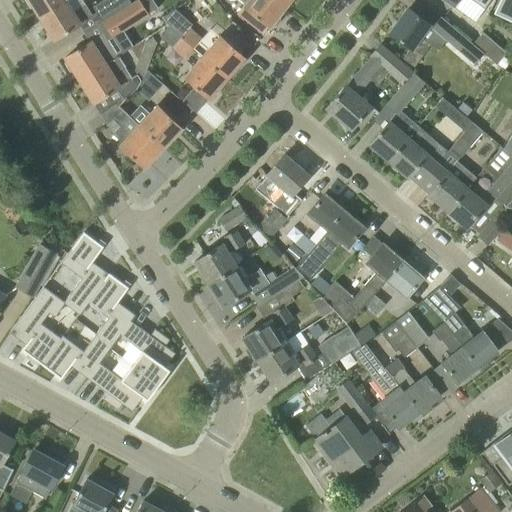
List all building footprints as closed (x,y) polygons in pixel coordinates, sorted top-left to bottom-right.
[(24,0),(30,8),(32,6),(39,17),(65,1),(66,0),(24,0)] [(102,21),(130,3),(128,0),(102,0),(93,6),(102,21)] [(102,21),(109,32),(112,38),(148,15),(139,0),(135,0),(130,3),(102,21)] [(287,6),(279,0),(239,0),(244,4),(243,6),(270,27),(287,6)] [(443,0),(453,7),(474,22),(484,9),(490,0),(443,0)] [(511,0),(499,0),(493,13),(511,22),(511,0)] [(39,17),(53,40),(79,24),(79,23),(92,15),(85,4),(72,12),(65,1),(39,17)] [(429,24),(424,20),(408,8),(390,33),(410,47),(402,58),(414,66),(430,44),(420,36),(429,24)] [(471,43),(440,17),(431,28),(474,64),(483,53),(471,43)] [(192,48),(193,48),(181,38),(181,37),(169,27),(160,37),(172,47),(171,48),(183,59),(192,48)] [(227,79),(245,58),(220,36),(218,37),(209,29),(202,38),(190,27),(181,37),(181,38),(193,48),(192,48),(201,56),(227,79)] [(510,56),(482,32),(473,43),(500,67),(510,56)] [(79,80),(105,64),(118,56),(104,33),(91,41),(65,57),(67,62),(64,64),(70,73),(73,71),(79,80)] [(141,50),(134,72),(143,78),(146,73),(157,43),(153,38),(145,43),(142,50),(141,50)] [(388,72),(403,84),(413,72),(396,57),(381,44),(370,56),(371,57),(346,86),(345,85),(326,107),(351,129),(370,107),(356,94),(370,78),(377,85),(388,72)] [(124,99),(134,90),(136,88),(140,81),(137,74),(131,78),(118,56),(105,64),(79,80),(93,103),(116,88),(124,99)] [(201,56),(183,76),(209,99),(227,79),(201,56)] [(492,106),(511,75),(502,69),(482,100),(492,106)] [(162,84),(147,71),(146,73),(143,78),(137,89),(145,97),(149,99),(162,84)] [(398,114),(401,111),(425,83),(413,72),(403,84),(403,85),(387,104),(396,112),(398,114)] [(116,103),(99,113),(107,125),(113,119),(120,125),(114,132),(112,134),(121,143),(119,145),(125,150),(124,152),(129,157),(130,155),(144,168),(163,148),(138,125),(130,116),(118,106),(116,103)] [(459,109),(470,117),(474,111),(464,103),(459,109)] [(157,105),(138,125),(163,148),(182,128),(167,115),(157,105)] [(388,161),(418,126),(401,111),(398,114),(396,112),(369,144),(388,161)] [(410,175),(420,183),(437,163),(444,154),(415,129),(418,126),(388,161),(408,177),(410,175)] [(471,143),(462,135),(450,148),(460,156),(471,143)] [(470,184),(447,211),(449,212),(447,215),(454,221),(457,219),(467,227),(469,225),(479,233),(490,221),(496,213),(503,205),(511,194),(511,155),(501,147),(495,155),(483,169),(495,181),(487,190),(492,194),(484,203),(476,196),(479,192),(470,184)] [(291,195),(293,192),(296,190),(309,174),(284,154),(256,188),(267,197),(277,186),(279,187),(280,186),(289,194),(291,195)] [(420,183),(430,192),(428,194),(447,211),(470,184),(476,177),(457,160),(447,171),(437,163),(420,183)] [(291,195),(289,194),(279,207),(276,204),(258,225),(272,237),(290,216),(289,215),(297,206),(296,206),(301,199),(293,192),(291,195)] [(328,229),(347,207),(339,200),(336,203),(324,193),(308,212),(328,229)] [(511,194),(503,205),(511,211),(511,194)] [(225,230),(246,216),(239,205),(218,219),(225,230)] [(347,207),(328,229),(315,245),(307,254),(318,264),(322,267),(343,242),(348,246),(364,227),(352,217),(355,214),(347,207)] [(479,233),(477,236),(487,245),(500,230),(494,224),(490,221),(479,233)] [(194,261),(209,284),(237,265),(229,252),(231,250),(232,251),(244,243),(235,229),(223,236),(226,241),(194,261)] [(83,231),(61,262),(81,277),(64,301),(65,302),(64,303),(79,314),(88,302),(109,274),(108,273),(92,261),(103,246),(83,231)] [(295,244),(307,254),(315,245),(303,234),(295,244)] [(334,281),(321,295),(334,309),(346,323),(357,312),(357,313),(364,304),(365,305),(374,294),(373,294),(386,279),(405,257),(397,250),(394,254),(383,243),(370,259),(367,262),(377,271),(353,298),(346,291),(334,281)] [(292,244),(284,253),(295,263),(303,253),(292,244)] [(32,296),(54,255),(38,246),(16,287),(32,296)] [(318,264),(307,254),(300,262),(311,272),(318,264)] [(413,264),(405,257),(386,279),(406,296),(422,278),(411,267),(413,264)] [(259,304),(299,280),(302,278),(298,271),(293,266),(275,277),(271,271),(265,276),(260,268),(245,277),(237,265),(209,284),(223,306),(249,289),(252,293),(253,293),(260,303),(259,304)] [(109,274),(88,302),(108,316),(95,333),(111,345),(120,334),(130,320),(134,314),(117,301),(128,287),(108,272),(108,273),(109,274)] [(304,288),(299,280),(259,304),(259,305),(264,302),(274,317),(242,337),(257,359),(284,342),(274,326),(278,324),(280,328),(293,319),(285,306),(294,300),(291,296),(304,288)] [(43,286),(9,332),(25,344),(21,349),(42,364),(61,338),(60,337),(41,323),(49,312),(54,316),(64,303),(65,302),(64,301),(43,286)] [(511,330),(498,319),(483,330),(473,339),(453,311),(459,305),(449,296),(438,287),(422,300),(425,303),(444,322),(480,369),(489,363),(486,359),(498,350),(497,348),(511,336),(511,330)] [(374,294),(365,305),(376,314),(385,304),(374,294)] [(396,320),(417,347),(428,338),(408,311),(396,320)] [(130,320),(120,334),(142,350),(131,364),(158,384),(173,365),(168,362),(175,352),(165,345),(169,339),(154,328),(149,334),(130,320)] [(417,347),(396,320),(380,332),(395,351),(398,349),(404,357),(417,347)] [(444,322),(432,331),(439,341),(441,339),(452,354),(433,369),(448,389),(469,372),(472,376),(480,369),(444,322)] [(330,364),(350,351),(361,346),(348,326),(318,345),(330,364)] [(61,338),(42,364),(61,378),(70,365),(87,378),(99,362),(111,345),(95,333),(83,350),(62,335),(60,337),(61,338)] [(257,359),(271,382),(298,364),(284,342),(257,359)] [(404,392),(385,367),(366,343),(361,346),(352,352),(385,395),(377,401),(383,408),(404,392)] [(404,392),(421,415),(430,408),(427,405),(448,389),(433,369),(414,384),(402,369),(404,367),(397,358),(385,367),(404,392)] [(99,362),(87,378),(107,392),(102,398),(118,409),(122,403),(132,411),(140,400),(144,403),(158,384),(131,364),(121,378),(99,362)] [(337,389),(356,413),(367,405),(348,381),(337,389)] [(413,421),(421,415),(404,392),(383,408),(398,427),(410,418),(413,421)] [(361,437),(339,409),(325,419),(331,427),(316,438),(333,460),(337,456),(348,470),(381,446),(369,431),(361,437)] [(511,427),(491,444),(492,445),(494,443),(503,455),(492,464),(504,480),(508,485),(511,481),(511,427)] [(0,489),(3,491),(12,470),(2,465),(15,440),(0,431),(0,489)] [(51,487),(62,466),(33,450),(9,493),(26,502),(32,491),(45,498),(51,487)] [(72,505),(67,511),(116,511),(118,509),(117,509),(107,503),(112,493),(109,491),(111,488),(101,483),(99,486),(86,478),(72,505)] [(56,511),(66,494),(54,488),(46,506),(40,504),(36,511),(56,511)] [(497,511),(479,488),(449,511),(450,511),(497,511)] [(426,511),(424,509),(430,505),(423,496),(401,511),(426,511)] [(142,500),(136,511),(176,511),(163,505),(160,510),(142,500)]
